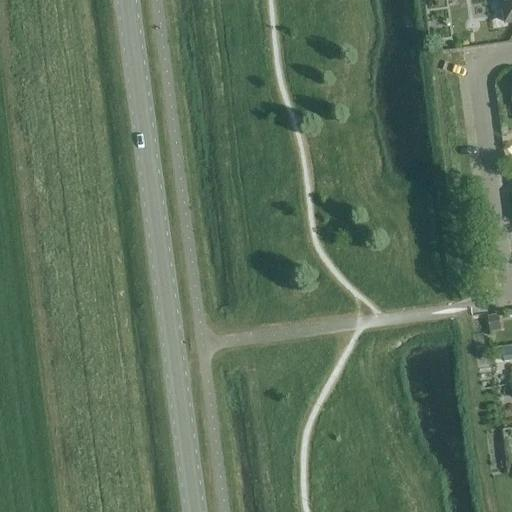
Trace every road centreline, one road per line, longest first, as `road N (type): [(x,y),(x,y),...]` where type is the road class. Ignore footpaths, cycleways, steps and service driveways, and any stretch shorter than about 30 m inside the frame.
road 1 (tertiary): [(196,511),(127,0)]
road 2 (residential): [(511,301),(478,64),(511,56)]
